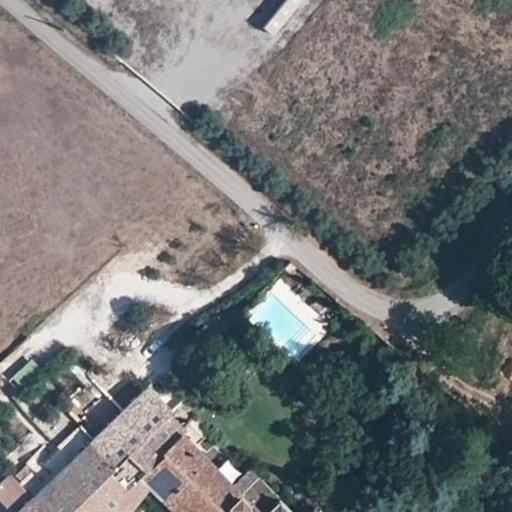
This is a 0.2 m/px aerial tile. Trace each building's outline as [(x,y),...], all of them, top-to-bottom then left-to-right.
[(173,354),(186,367),(222,329),(210,316),(173,354)] [(123,380),(110,393),(126,411),(142,396),(128,379),(123,380)] [(142,396),(126,411),(145,430),(126,450),(145,469),(146,469),(178,433),(179,433),(183,430),(177,424),(165,413),(167,408),(149,389),(142,396)] [(110,393),(98,404),(114,422),(126,411),(110,393)] [(114,422),(33,495),(48,511),(124,511),(148,482),(140,475),(145,469),(126,450),(145,430),(126,411),(114,422)] [(220,472),(194,444),(209,430),(191,412),(184,420),(177,424),(183,430),(179,433),(178,433),(146,469),(145,469),(140,475),(148,482),(174,511),(185,511),(210,489),(207,484),(220,472)] [(185,511),(286,511),(271,494),(248,469),(231,483),(220,472),(207,484),(210,489),(185,511)] [(11,476),(0,485),(0,501),(8,510),(27,494),(11,476)] [(48,511),(33,495),(14,511),(48,511)]
